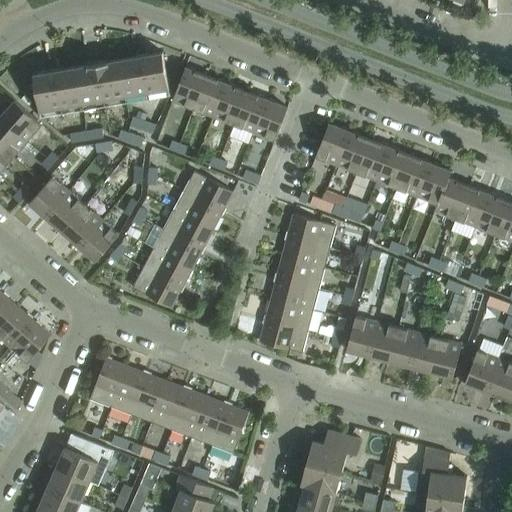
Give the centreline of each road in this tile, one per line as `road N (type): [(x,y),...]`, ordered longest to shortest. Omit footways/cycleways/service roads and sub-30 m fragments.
road 1 (residential): [(0,41),(53,11),(86,4),(143,10),(511,155)]
road 2 (secondary): [(195,0),(511,121)]
road 3 (secondary): [(511,89),(268,0)]
road 4 (residential): [(293,384),(511,441)]
road 5 (residential): [(85,307),(293,384)]
road 6 (residential): [(0,482),(40,419),(85,307)]
road 7 (residential): [(369,0),(503,50)]
road 8 (unknown): [(236,363),(266,225)]
road 9 (residential): [(254,511),(293,384)]
